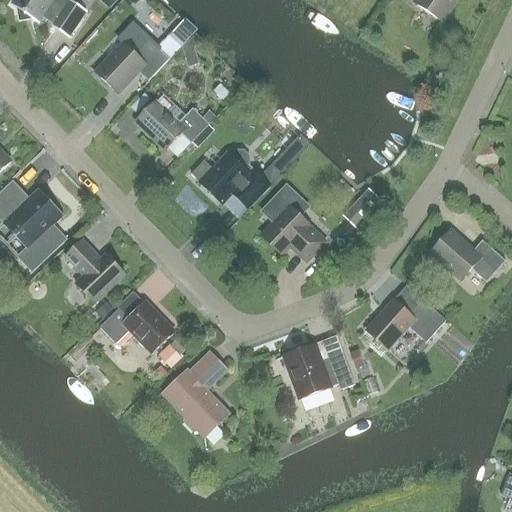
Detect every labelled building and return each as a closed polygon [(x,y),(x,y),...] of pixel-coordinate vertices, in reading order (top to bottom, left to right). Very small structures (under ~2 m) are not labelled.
[(69,39),(86,13),(69,2),(65,0),(14,0),(11,5),(17,9),(18,16),(23,15),(24,16),(28,15),(31,14),(32,13),(35,15),(32,19),(39,24),(43,17),(54,25),(52,27),(69,39)] [(100,0),(109,8),(116,0),(100,0)] [(441,22),(456,0),(409,0),(415,4),(414,4),(441,22)] [(107,41),(98,33),(90,41),(99,50),(107,41)] [(194,36),(181,48),(183,54),(194,50),(193,48),(203,45),(204,44),(195,35),(194,36)] [(123,45),(95,75),(117,95),(138,73),(148,83),(169,60),(148,40),(134,55),(123,45)] [(165,152),(168,149),(177,157),(190,144),(191,145),(209,126),(208,125),(202,119),(192,109),(185,117),(163,95),(155,103),(135,124),(165,152)] [(0,173),(11,163),(0,151),(0,173)] [(230,157),(228,155),(200,185),(222,205),(232,195),(248,210),(270,188),(269,187),(259,177),(253,171),(248,167),(250,165),(250,158),(243,151),(235,152),(230,157)] [(268,168),(277,178),(294,160),(284,151),(268,168)] [(28,247),(61,217),(39,194),(29,203),(13,185),(0,196),(0,218),(6,224),(28,247)] [(306,263),(325,244),(309,228),(310,227),(308,225),(300,218),(297,216),(289,208),(299,198),(286,185),(260,212),(273,225),(261,237),(281,257),(290,248),(306,263)] [(369,190),(356,203),(371,218),(384,205),(369,190)] [(486,284),(505,263),(482,242),(473,252),(450,232),(430,255),(461,282),(471,271),(486,284)] [(95,305),(125,276),(105,256),(101,260),(83,242),(65,259),(83,277),(75,285),(95,305)] [(42,270),(53,259),(45,252),(35,262),(42,270)] [(99,329),(107,337),(116,346),(125,337),(130,332),(135,337),(152,354),(170,337),(174,334),(145,304),(134,292),(118,308),(120,309),(99,329)] [(423,301),(418,306),(409,316),(394,302),(366,333),(387,351),(408,328),(426,344),(446,322),(423,301)] [(114,308),(107,302),(95,313),(101,320),(114,308)] [(169,346),(158,357),(170,370),(182,359),(169,346)] [(320,361),(315,347),(284,358),(300,401),(330,389),(338,386),(340,392),(355,386),(342,352),(320,361)] [(354,371),(364,367),(358,351),(349,354),(354,371)] [(206,391),(227,372),(210,354),(189,374),(187,372),(163,396),(185,419),(185,423),(193,432),(197,432),(204,439),(229,415),(206,391)] [(160,380),(166,375),(160,368),(154,374),(160,380)] [(511,511),(511,475),(509,475),(500,496),(509,500),(511,500),(511,511)]
